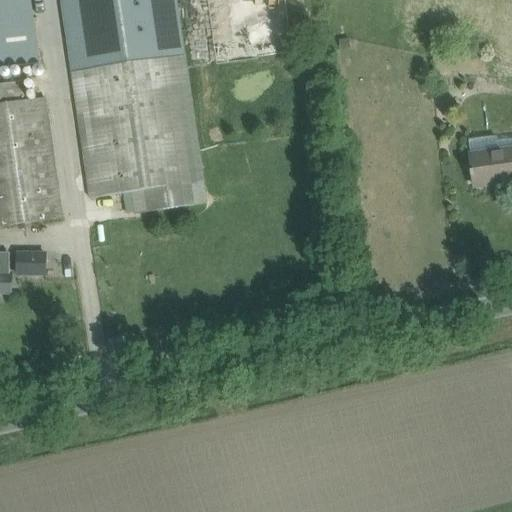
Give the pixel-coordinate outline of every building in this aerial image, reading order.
[(0,0),(0,70),(40,64),(30,0),(0,0)] [(61,0),(72,70),(91,199),(133,193),(136,214),(207,204),(185,53),(177,0),(61,0)] [(484,10),(475,11),(476,21),(485,20),(484,10)] [(0,227),(63,218),(45,99),(29,102),(26,81),(0,85),(0,227)] [(511,149),(471,155),(473,172),(471,172),(472,177),(474,176),(475,187),(511,182),(511,149)] [(17,253),(17,274),(45,274),(45,253),(17,253)] [(0,293),(12,293),(12,275),(0,274),(0,293)]
